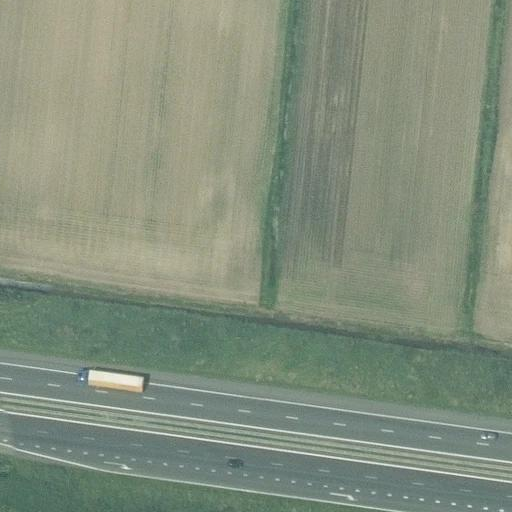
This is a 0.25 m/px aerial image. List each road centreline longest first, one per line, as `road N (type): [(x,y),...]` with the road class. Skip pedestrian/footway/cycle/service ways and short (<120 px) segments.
road 1 (motorway): [(0,426),(511,497)]
road 2 (motorway): [(511,448),(0,377)]
